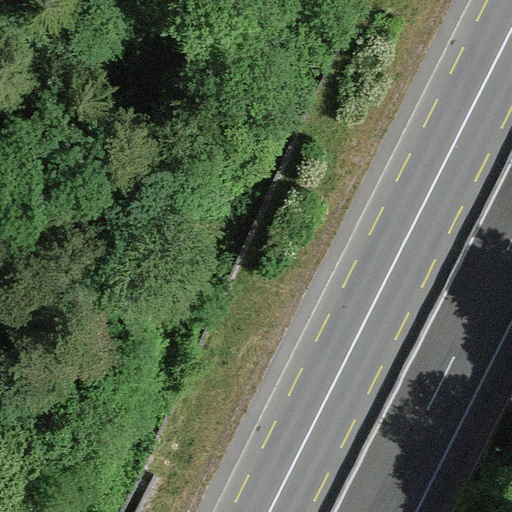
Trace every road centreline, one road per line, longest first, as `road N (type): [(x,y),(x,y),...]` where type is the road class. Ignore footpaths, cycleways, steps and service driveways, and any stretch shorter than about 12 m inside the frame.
road 1 (motorway): [(507,0),(246,511)]
road 2 (primary): [(511,31),(269,511)]
road 3 (motorway): [(379,511),(511,248)]
